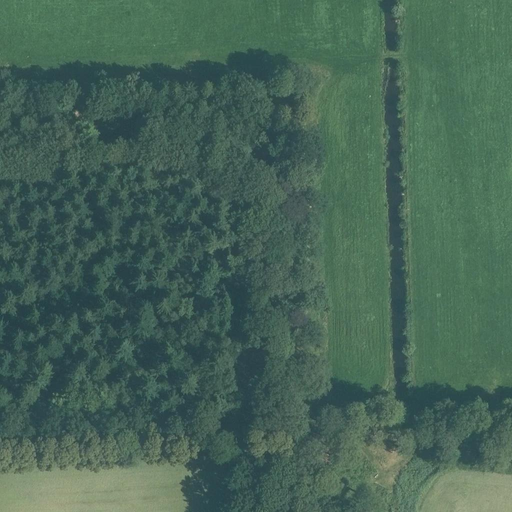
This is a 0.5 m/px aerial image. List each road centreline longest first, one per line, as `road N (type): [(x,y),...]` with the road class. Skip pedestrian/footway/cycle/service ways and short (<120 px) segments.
road 1 (track): [(296,436),(282,423),(261,364),(247,223),(227,173),(200,157),(123,142),(0,154)]
road 2 (track): [(296,436),(511,437)]
